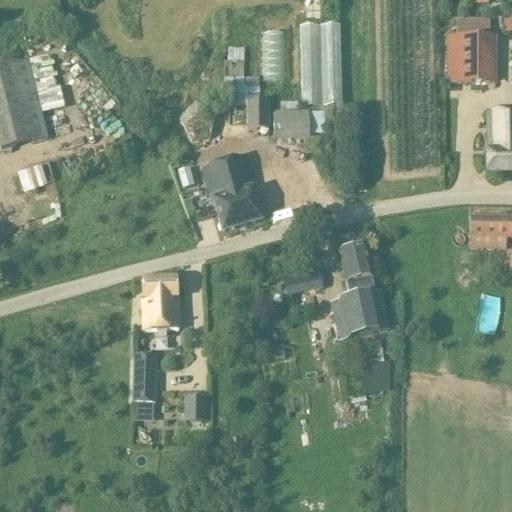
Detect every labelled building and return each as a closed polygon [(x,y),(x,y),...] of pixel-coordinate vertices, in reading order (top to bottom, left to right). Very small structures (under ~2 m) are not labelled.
[(488,23),(456,22),(456,41),(445,41),(445,87),(490,87),(491,73),(495,73),(495,41),(488,41),(488,23)] [(511,22),(503,23),(504,35),(511,34),(511,22)] [(300,110),(304,110),(304,112),(273,113),(274,120),(272,120),(273,146),(308,144),(308,139),(324,139),(325,145),(326,175),(340,174),(339,131),(324,131),(323,118),(311,118),(311,110),(342,109),(339,28),(298,30),(300,110)] [(268,106),(259,106),(258,81),(244,81),(243,54),(236,54),(236,52),(223,52),(223,108),(245,107),(246,135),(269,134),(268,106)] [(0,153),(47,142),(36,97),(55,92),(48,58),(28,63),(28,64),(0,71),(0,153)] [(191,148),(212,145),(216,124),(197,115),(183,130),(191,148)] [(511,116),(485,117),(486,176),(511,175),(511,116)] [(261,223),(254,200),(246,172),(259,169),(256,158),(201,174),(219,236),(261,223)] [(56,164),(16,177),(23,195),(54,184),(53,183),(62,180),(56,164)] [(505,244),(511,243),(511,246),(506,279),(511,280),(511,218),(468,218),(468,251),(505,252),(505,244)] [(338,255),(348,304),(374,298),(364,250),(338,255)] [(303,296),(323,291),(320,275),(299,279),(303,296)] [(176,282),(146,283),(142,283),(143,334),(177,333),(176,282)] [(348,304),(329,308),(338,343),(387,333),(380,297),(374,298),(348,304)] [(382,363),(378,345),(357,349),(360,368),(382,363)] [(132,359),(131,407),(154,408),(156,359),(132,359)] [(389,371),(361,376),(365,405),(389,401),(389,371)] [(206,400),(183,399),(183,426),(205,427),(206,400)]
